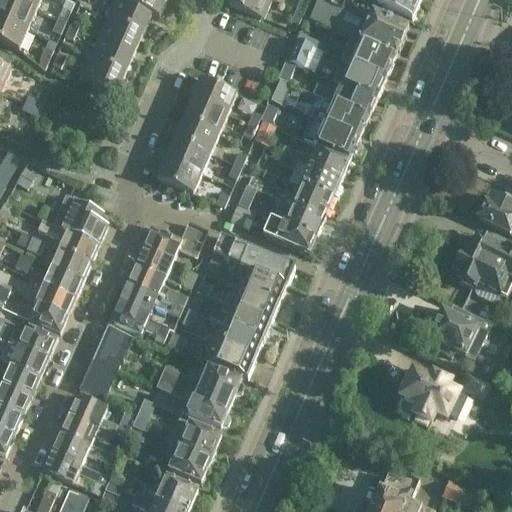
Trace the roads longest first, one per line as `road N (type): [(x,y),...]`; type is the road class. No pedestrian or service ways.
road 1 (primary): [(253,511),(424,126)]
road 2 (residential): [(8,511),(136,212)]
road 3 (residential): [(136,212),(133,156),(170,68),(197,41),(203,0)]
road 4 (residential): [(324,278),(170,212),(136,212)]
road 5 (primary): [(424,126),(478,0)]
